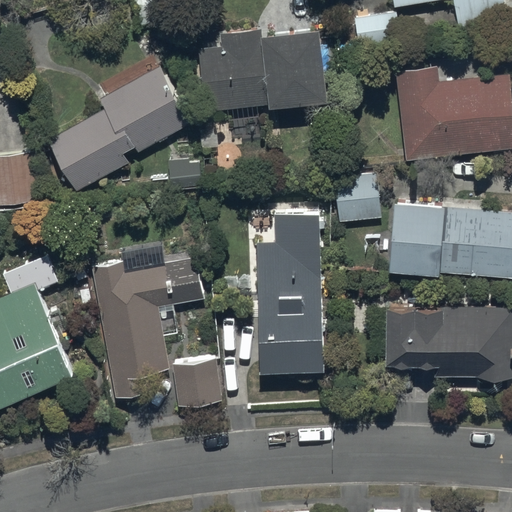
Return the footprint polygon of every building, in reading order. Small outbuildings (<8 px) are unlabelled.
[(453,0),(458,30),(510,22),(506,0),(453,0)] [(398,3),(355,9),(359,40),(402,35),(398,3)] [(326,85),(318,14),(220,24),(222,38),(198,40),(205,102),(266,96),(265,92),(326,85)] [(437,53),(397,58),(405,150),(511,135),(511,93),(508,60),(511,59),(511,44),(504,46),(507,63),(439,72),(437,53)] [(140,144),(191,114),(160,57),(100,90),(106,101),(49,132),(77,182),(130,150),(125,141),(134,135),(140,144)] [(30,141),(0,144),(0,196),(36,192),(30,141)] [(201,148),(169,150),(171,182),(203,180),(201,148)] [(376,163),(334,168),(340,214),(382,209),(376,163)] [(445,188),(394,186),(389,256),(440,259),(439,264),(511,268),(511,202),(444,198),(445,188)] [(275,235),(256,235),(260,358),(324,356),(319,222),(324,222),(323,203),(274,205),(275,235)] [(164,244),(92,257),(116,390),(149,384),(146,364),(170,359),(160,300),(174,297),(164,244)] [(0,394),(71,362),(37,282),(58,273),(45,245),(2,264),(11,283),(0,287),(0,394)] [(511,297),(387,293),(386,351),(434,352),(433,367),(511,368),(511,297)] [(216,349),(172,355),(178,397),(221,391),(216,349)]
